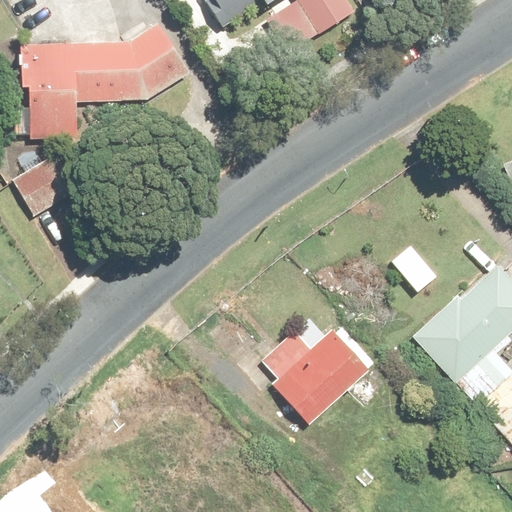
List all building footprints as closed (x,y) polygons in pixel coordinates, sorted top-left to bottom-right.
[(208,0),(228,31),(266,8),(292,52),(355,15),(345,0),(208,0)] [(115,36),(17,45),(19,100),(11,100),(12,136),(28,135),(28,145),(77,144),(76,134),(81,133),(81,106),(146,104),(188,79),(156,19),(115,36)] [(32,148),(2,166),(5,171),(0,173),(0,181),(5,190),(14,185),(34,220),(76,195),(54,159),(42,166),(32,148)] [(455,387),(491,353),(511,333),(511,285),(496,269),(461,301),(458,297),(412,340),(455,387)] [(310,347),(294,329),(257,363),(275,382),(271,386),(309,427),(369,372),(330,329),(310,347)] [(511,375),(491,353),(455,387),(511,447),(511,375)] [(438,511),(375,443),(352,464),(381,495),(362,511),(438,511)] [(489,479),(476,467),(454,489),(467,501),(489,479)]
